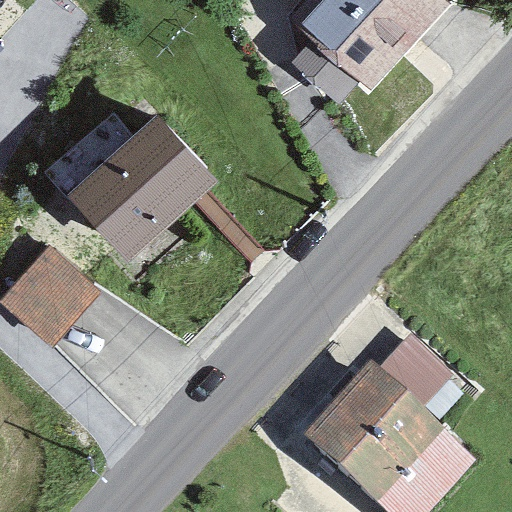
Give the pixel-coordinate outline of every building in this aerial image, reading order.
[(317,0),(302,17),(378,88),(420,40),(419,33),(444,4),(438,0),(317,0)] [(122,123),(98,145),(112,160),(137,138),(122,123)] [(137,138),(112,160),(77,192),(121,243),(207,174),(166,125),(144,146),(137,138)] [(91,285),(54,250),(7,305),(45,339),(91,285)] [(420,421),(454,383),(416,348),(380,387),(374,380),(362,394),(351,383),(335,400),(348,412),(315,447),(387,511),(426,511),(467,466),(420,421)]
